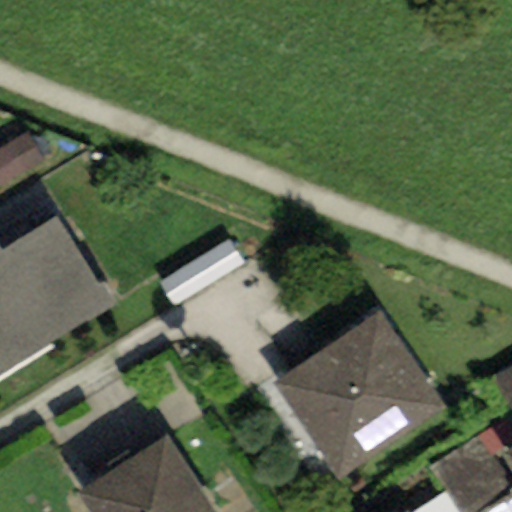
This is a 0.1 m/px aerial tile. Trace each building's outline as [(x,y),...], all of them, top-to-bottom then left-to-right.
[(0,187),(42,163),(26,135),(0,149),(0,187)] [(0,375),(118,305),(105,283),(99,287),(57,217),(0,251),(0,375)] [(272,382),(337,480),(445,409),(380,310),(272,382)] [(216,511),(167,436),(78,494),(89,511),(216,511)] [(511,447),(500,454),(511,473),(511,447)]
